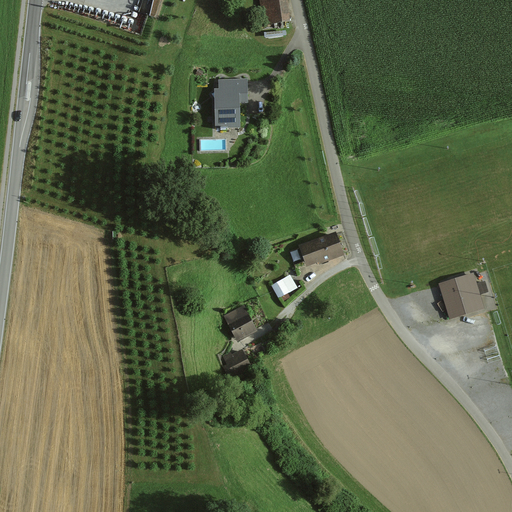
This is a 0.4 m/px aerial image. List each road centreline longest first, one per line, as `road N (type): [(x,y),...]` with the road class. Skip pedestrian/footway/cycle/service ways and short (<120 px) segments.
road 1 (unclassified): [(297,0),(359,261),(400,330),(474,411),(511,467)]
road 2 (tertiary): [(36,0),(0,293)]
